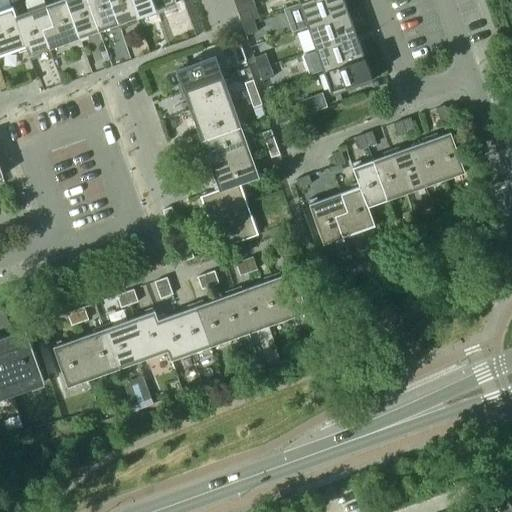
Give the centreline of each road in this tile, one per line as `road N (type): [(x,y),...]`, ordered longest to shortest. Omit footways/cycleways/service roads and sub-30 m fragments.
road 1 (secondary): [(151,511),(390,425)]
road 2 (residential): [(0,253),(96,211),(95,171)]
road 3 (residential): [(490,132),(443,0)]
road 4 (secondary): [(511,362),(390,425)]
road 5 (secondary): [(390,425),(511,390)]
